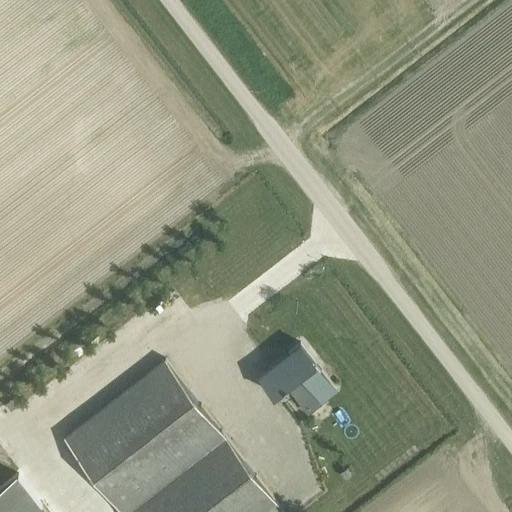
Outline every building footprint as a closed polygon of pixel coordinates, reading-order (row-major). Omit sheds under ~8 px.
[(321,401),(337,389),(300,342),(259,374),(275,394),(285,386),(287,389),(290,387),(288,385),(301,374),(321,401)] [(124,511),(225,434),(165,358),(65,436),(124,511)] [(62,428),(89,410),(83,402),(56,420),(62,428)] [(123,511),(260,511),(276,500),(225,434),(124,511),(123,511)] [(0,486),(0,511),(47,511),(17,473),(0,486)] [(285,511),(276,500),(260,511),(285,511)]
